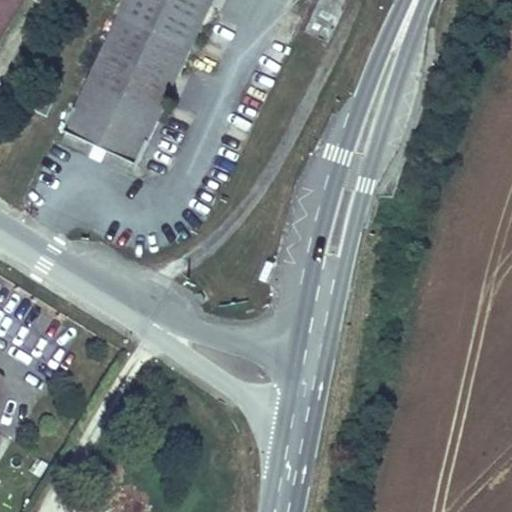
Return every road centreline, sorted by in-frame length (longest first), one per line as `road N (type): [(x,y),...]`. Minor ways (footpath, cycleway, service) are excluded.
road 1 (primary): [(415,0),(372,75),(342,157),(318,250),(324,299)]
road 2 (primary): [(324,299),(349,255),(416,0)]
road 3 (unclassified): [(136,317),(274,421),(297,427)]
road 4 (unclassified): [(314,349),(200,335),(136,317)]
road 5 (unclassified): [(136,317),(0,233)]
